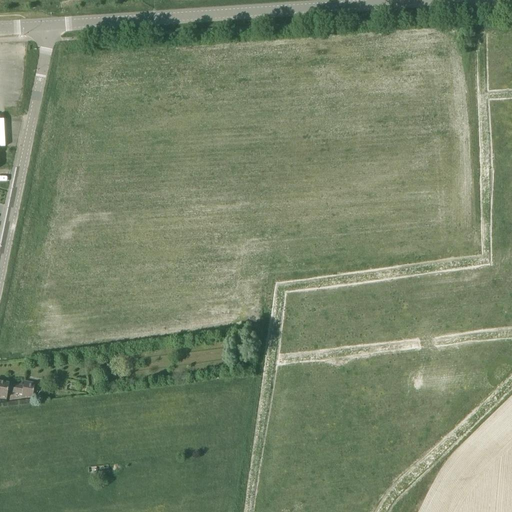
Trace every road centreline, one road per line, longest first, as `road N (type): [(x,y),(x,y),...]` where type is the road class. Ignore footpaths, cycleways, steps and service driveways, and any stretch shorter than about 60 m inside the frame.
road 1 (tertiary): [(47,26),(444,0)]
road 2 (residential): [(0,280),(47,26)]
